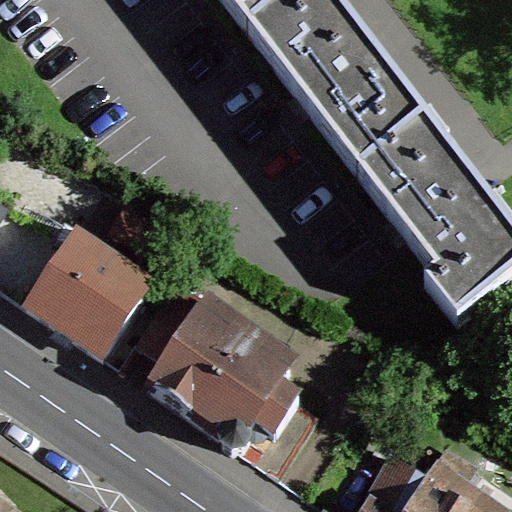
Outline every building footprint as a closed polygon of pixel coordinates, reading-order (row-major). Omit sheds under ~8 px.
[(313,146),(377,95),(320,25),(300,0),(205,0),(200,4),(313,146)] [(426,158),(377,95),(313,146),(391,245),(381,253),(410,291),(485,235),(426,158)] [(0,230),(15,209),(0,200),(0,230)] [(75,241),(70,248),(147,300),(155,288),(75,241)] [(70,248),(27,311),(104,363),(147,300),(70,248)] [(210,305),(179,284),(135,350),(166,370),(203,315),(210,305)] [(290,379),(203,315),(166,370),(149,394),(222,444),(224,450),(233,456),(239,456),(245,455),(251,444),(260,450),(269,436),(276,442),(300,406),(281,393),(290,379)] [(452,461),(443,473),(470,493),(482,477),(452,461)] [(400,466),(367,511),(497,511),(470,493),(443,473),(432,488),(400,466)]
